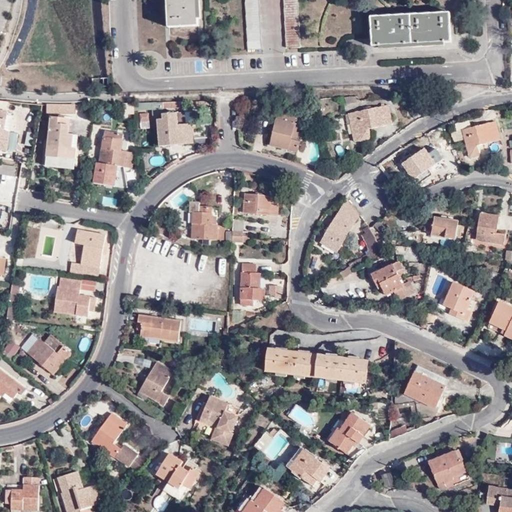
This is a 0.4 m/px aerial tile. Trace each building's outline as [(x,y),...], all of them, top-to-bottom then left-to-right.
[(167,0),(169,28),(198,27),(197,2),(196,0),(167,0)] [(244,0),(247,50),(261,49),(258,0),(244,0)] [(283,0),(286,48),(300,47),(297,0),(283,0)] [(451,42),(450,13),(371,18),(372,48),(394,46),(428,44),(451,42)] [(386,105),(347,113),(353,141),(372,138),(369,128),(390,124),(386,105)] [(74,114),(74,106),(67,106),(57,107),(54,106),(46,106),(46,114),(64,115),(64,114),(74,114)] [(141,125),(151,123),(149,112),(139,113),(141,125)] [(278,112),(274,126),(274,127),(272,135),(269,144),(297,151),(300,141),(299,141),(291,139),(294,123),(296,116),(278,112)] [(159,131),(160,146),(192,144),(191,124),(183,125),(183,129),(176,129),(175,119),(177,119),(176,113),(163,114),(163,119),(158,120),(159,131)] [(175,119),(176,129),(183,129),(183,125),(182,113),(176,113),(177,119),(175,119)] [(12,116),(0,114),(0,146),(7,148),(6,160),(15,161),(16,152),(15,152),(17,134),(9,132),(12,116)] [(67,135),(69,118),(58,117),(57,119),(50,118),(45,166),(73,169),(76,136),(67,135)] [(495,121),(462,130),(469,158),(481,155),(478,145),(500,140),(495,121)] [(298,124),(294,123),(291,139),(299,141),(301,132),(296,131),(298,124)] [(274,127),(274,126),(267,125),(265,133),(272,135),(274,127)] [(110,137),(104,137),(101,163),(97,162),(94,184),(115,187),(118,166),(133,169),(134,153),(121,151),(124,136),(111,134),(110,137)] [(410,158),(409,155),(401,160),(417,184),(432,174),(428,168),(441,160),(435,152),(430,155),(425,148),(413,156),(410,158)] [(0,163),(0,174),(13,176),(14,166),(0,163)] [(168,199),(174,207),(186,198),(180,190),(168,199)] [(245,193),(243,213),(276,216),(278,197),(245,193)] [(360,214),(347,198),(342,207),(350,212),(349,213),(358,218),(360,214)] [(203,244),(211,244),(211,239),(217,239),(217,226),(217,225),(212,225),(213,207),(200,207),(200,203),(190,203),(190,213),(192,213),(192,239),(203,239),(203,244)] [(350,212),(342,207),(330,228),(328,227),(324,232),(326,233),(321,242),(338,252),(358,218),(349,213),(350,212)] [(458,221),(425,212),(422,227),(430,229),(429,234),(454,240),(458,221)] [(476,238),(495,241),(504,243),(506,233),(498,231),(500,215),(481,212),(476,238)] [(244,220),(233,219),(233,229),(232,232),(232,236),(242,237),(247,237),(247,233),(244,233),(244,220)] [(375,226),(384,235),(389,229),(381,221),(375,226)] [(351,265),(353,269),(383,253),(371,229),(370,227),(365,229),(366,233),(363,234),(371,249),(369,250),(370,253),(350,264),(351,265)] [(81,264),(100,268),(102,255),(104,243),(106,235),(78,230),(76,244),(84,245),(81,264)] [(175,242),(189,249),(190,242),(178,236),(175,242)] [(493,250),(495,241),(476,238),(475,246),(493,250)] [(395,246),(395,253),(404,253),(404,260),(417,260),(417,246),(395,246)] [(408,296),(404,288),(399,277),(400,277),(402,274),(402,272),(405,272),(400,262),(372,274),(377,285),(378,285),(380,288),(383,287),(386,295),(394,291),(398,300),(408,296)] [(98,277),(100,268),(81,264),(72,263),(70,274),(98,277)] [(242,264),(242,288),(243,288),(243,299),(241,299),(241,305),(253,305),(253,300),(264,300),(264,289),(259,289),(260,273),(256,273),(255,264),(242,264)] [(349,266),(340,272),(343,276),(354,271),(353,269),(351,270),(349,266)] [(81,281),(60,278),(59,287),(58,287),(54,311),(88,316),(89,312),(94,312),(96,298),(89,297),(89,299),(79,297),(81,281)] [(449,292),(442,309),(467,321),(471,311),(466,309),(475,291),(454,281),(449,292)] [(12,282),(10,293),(18,294),(20,283),(12,282)] [(412,284),(404,288),(408,296),(416,292),(412,284)] [(269,285),(268,297),(280,297),(281,285),(269,285)] [(437,307),(442,309),(449,292),(445,290),(437,307)] [(126,296),(124,306),(134,307),(136,297),(126,296)] [(511,307),(501,302),(489,327),(511,337),(511,307)] [(178,342),(181,321),(139,315),(137,330),(141,331),(140,336),(178,342)] [(36,337),(31,344),(34,347),(27,355),(53,375),(71,352),(63,346),(57,353),(36,337)] [(1,353),(10,360),(19,347),(10,340),(1,353)] [(34,347),(31,344),(24,353),(27,355),(34,347)] [(268,348),(266,370),(366,383),(369,361),(268,348)] [(156,362),(139,390),(164,405),(169,396),(161,391),(173,373),(156,362)] [(419,365),(404,393),(418,400),(434,408),(448,379),(419,365)] [(0,368),(0,394),(3,397),(6,393),(13,398),(18,392),(22,395),(26,390),(0,368)] [(418,400),(404,393),(395,394),(395,404),(418,402),(418,400)] [(225,412),(228,403),(210,397),(208,404),(203,422),(219,428),(215,440),(232,445),(236,432),(233,432),(239,416),(225,412)] [(203,422),(208,404),(203,403),(197,421),(203,422)] [(241,407),(228,403),(225,412),(239,416),(241,407)] [(352,412),(345,423),(340,429),(338,428),(329,440),(346,452),(355,440),(358,442),(363,435),(362,435),(369,424),(352,412)] [(112,413),(93,440),(116,456),(130,466),(139,454),(125,444),(122,448),(114,443),(128,424),(112,413)] [(340,429),(345,423),(340,419),(326,438),(329,440),(338,428),(340,429)] [(404,424),(389,430),(389,438),(407,431),(404,424)] [(142,456),(141,458),(147,462),(155,453),(149,448),(142,456)] [(317,478),(330,488),(342,477),(303,448),(299,453),(297,452),(291,459),(296,462),(290,469),(300,477),(300,476),(312,485),(317,478)] [(459,450),(429,461),(439,488),(445,485),(446,488),(471,477),(459,450)] [(170,453),(157,474),(179,488),(182,484),(190,489),(200,472),(192,467),(188,474),(179,468),(183,462),(170,453)] [(139,454),(130,466),(139,472),(147,463),(147,462),(141,458),(142,456),(139,454)] [(63,482),(69,488),(64,492),(68,511),(79,511),(79,510),(101,505),(96,486),(81,489),(80,487),(83,486),(80,471),(62,476),(63,482)] [(390,472),(381,475),(385,487),(394,484),(390,472)] [(24,490),(8,489),(7,504),(13,504),(13,509),(39,510),(41,478),(25,477),(24,490)] [(511,511),(511,488),(491,485),(487,503),(496,505),(497,503),(501,504),(500,511),(511,511)] [(252,498),(243,511),(278,511),(287,501),(265,486),(256,500),(252,498)]
